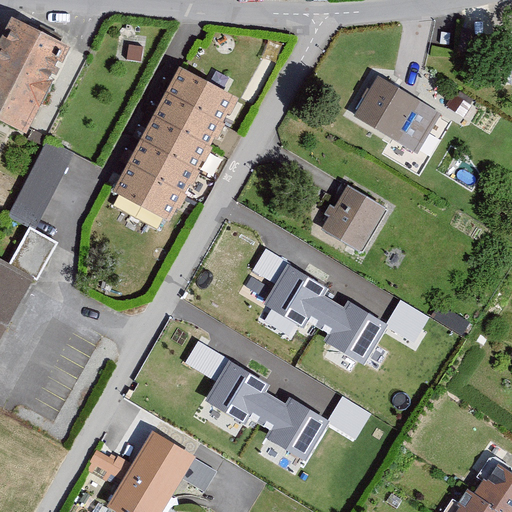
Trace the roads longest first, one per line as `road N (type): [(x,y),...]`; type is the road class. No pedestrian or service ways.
road 1 (residential): [(49,511),(332,10)]
road 2 (unknown): [(81,173),(65,291),(143,344)]
road 3 (residential): [(332,10),(185,0)]
